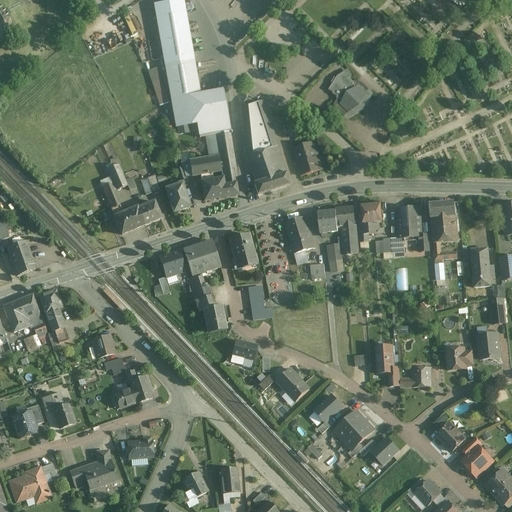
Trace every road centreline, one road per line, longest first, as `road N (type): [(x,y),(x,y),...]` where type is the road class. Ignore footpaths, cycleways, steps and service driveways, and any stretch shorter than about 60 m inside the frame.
road 1 (residential): [(409,436),(340,379),(240,326)]
road 2 (residential): [(230,59),(285,89),(348,144),(360,160),(363,187)]
road 3 (residential): [(183,406),(0,467)]
road 4 (residential): [(183,406),(170,377),(72,272)]
road 5 (residential): [(305,511),(211,416),(183,406)]
road 6 (residential): [(248,214),(230,59)]
road 7 (secondary): [(72,272),(216,223)]
road 8 (secondary): [(363,187),(511,189)]
road 9 (residential): [(511,373),(455,398),(409,436)]
